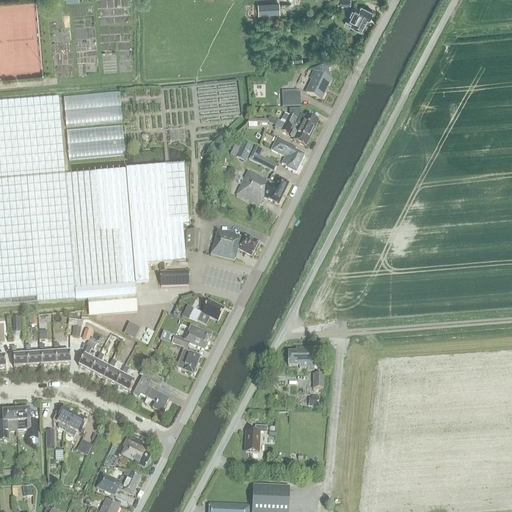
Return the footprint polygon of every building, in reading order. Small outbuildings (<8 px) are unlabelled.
[(137,22),(137,6),(110,7),(109,0),(101,0),(103,16),(107,16),(119,16),(119,23),(137,22)] [(278,3),(257,5),(258,16),(279,15),(278,3)] [(359,9),(353,6),(345,21),(351,24),(350,26),(360,31),(366,20),(367,20),(372,12),(360,6),(359,9)] [(122,61),(135,60),(135,51),(122,51),(122,61)] [(312,81),(305,94),(320,101),(330,81),(329,80),(328,68),(311,71),(311,72),(313,73),(310,80),(312,81)] [(121,123),(119,93),(63,98),(65,128),(121,123)] [(0,174),(64,170),(58,98),(0,102),(0,174)] [(300,99),(281,100),(282,108),(300,107),(300,99)] [(281,121),(280,123),(283,124),(285,125),(291,128),(293,126),(299,129),(311,135),(318,122),(306,116),(305,118),(300,116),(300,110),(289,110),(289,116),(287,117),(284,115),(281,121)] [(283,124),(279,131),(281,132),(287,135),(290,130),(293,131),(290,138),(294,140),(293,142),(305,148),(311,135),(299,129),(293,126),(291,128),(285,125),(283,124)] [(124,157),(122,126),(66,131),(68,161),(124,157)] [(295,149),(277,139),(271,151),(284,158),(281,165),(285,167),(285,169),(295,174),(304,156),(294,151),(295,149)] [(252,148),(242,144),(235,159),(245,163),(252,148)] [(263,151),(254,147),(249,158),(252,160),(251,162),(258,165),(273,172),(276,166),(259,158),(263,151)] [(64,170),(0,174),(0,306),(75,301),(75,302),(87,301),(88,317),(136,313),(134,285),(135,286),(135,284),(148,283),(146,265),(178,263),(185,262),(182,226),(188,225),(183,165),(125,170),(65,175),(64,170)] [(268,182),(247,171),(235,196),(236,198),(258,208),(262,199),(278,205),(288,185),(271,177),(268,182)] [(197,231),(185,231),(185,250),(197,250),(197,231)] [(239,238),(217,232),(211,256),(216,257),(234,262),(237,251),(250,257),(257,243),(246,238),(244,241),(239,238)] [(188,287),(187,272),(159,273),(160,288),(188,287)] [(201,315),(197,322),(205,326),(209,319),(217,323),(223,310),(203,300),(200,305),(205,307),(201,315)] [(188,321),(193,309),(187,306),(181,317),(188,321)] [(22,332),(21,318),(11,318),(12,333),(22,332)] [(130,322),(126,333),(136,338),(141,327),(130,322)] [(73,327),(72,337),(79,338),(80,328),(73,327)] [(202,332),(190,327),(188,332),(187,332),(184,341),(174,337),(163,333),(160,340),(171,345),(186,350),(188,345),(204,351),(211,335),(202,332)] [(91,332),(84,330),(81,340),(88,342),(91,332)] [(55,354),(56,366),(70,365),(69,353),(58,354),(58,347),(53,347),(53,354),(55,354)] [(41,355),(41,367),(56,366),(55,354),(53,354),(44,355),(43,348),(39,348),(39,355),(41,355)] [(313,371),(312,348),(294,348),(294,352),(287,353),(287,367),(298,367),(298,369),(306,369),(306,371),(313,371)] [(26,356),(27,368),(41,367),(41,355),(39,355),(30,356),(29,349),(25,349),(25,356),(26,356)] [(13,369),(27,368),(26,356),(25,356),(16,357),(15,350),(10,350),(11,357),(12,357),(13,369)] [(96,363),(95,362),(87,358),(90,352),(85,350),(82,356),(83,357),(78,367),(91,374),(96,363)] [(189,354),(183,351),(176,369),(182,371),(182,372),(193,376),(200,357),(189,353),(189,354)] [(96,363),(91,374),(103,380),(108,370),(107,369),(99,365),(102,359),(98,357),(95,362),(96,363)] [(108,370),(103,380),(116,387),(121,376),(120,376),(112,371),(115,365),(110,363),(107,369),(108,370)] [(121,376),(116,387),(128,394),(134,383),(124,378),(127,372),(123,370),(120,376),(121,376)] [(142,378),(142,379),(159,388),(163,381),(145,372),(145,373),(142,378)] [(322,375),(312,375),(312,389),(322,389),(322,375)] [(141,379),(132,396),(138,399),(139,396),(155,404),(152,410),(163,415),(166,408),(164,407),(168,399),(156,394),(159,388),(142,379),(141,379)] [(58,430),(65,434),(74,415),(62,409),(57,418),(55,417),(52,422),(58,425),(57,427),(58,430)] [(8,432),(16,432),(15,411),(2,412),(2,423),(0,423),(0,441),(8,441),(8,432)] [(29,411),(15,411),(16,432),(26,431),(26,437),(29,440),(30,445),(37,445),(36,430),(36,421),(30,421),(29,411)] [(87,421),(74,415),(65,434),(73,438),(76,433),(82,437),(85,432),(82,431),(87,421)] [(116,427),(105,421),(102,427),(113,432),(116,427)] [(267,427),(254,426),(254,433),(246,432),(245,453),(258,454),(259,433),(266,433),(267,427)] [(54,431),(45,431),(45,448),(54,448),(54,431)] [(143,443),(128,436),(125,441),(121,449),(118,448),(119,447),(114,445),(103,466),(115,468),(119,460),(132,466),(133,464),(144,470),(151,455),(146,453),(147,451),(140,448),(143,443)] [(92,446),(81,441),(76,451),(86,457),(92,446)] [(102,475),(96,489),(114,497),(117,490),(131,497),(141,477),(126,471),(122,480),(121,479),(119,483),(102,475)] [(288,511),(290,487),(252,486),(251,511),(288,511)] [(32,497),(30,487),(22,488),(23,499),(32,497)] [(105,501),(99,511),(117,511),(119,508),(105,501)] [(247,511),(248,505),(208,503),(207,511),(247,511)]
